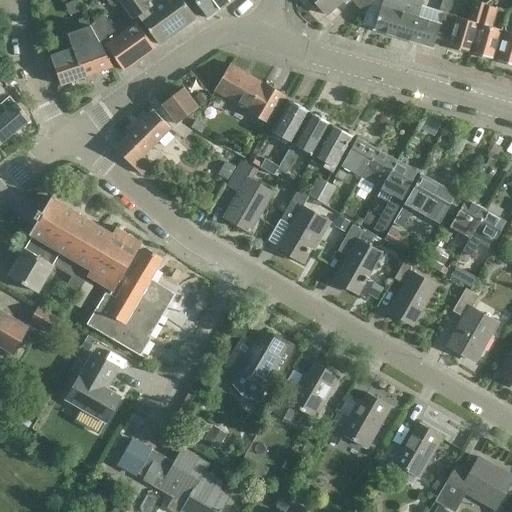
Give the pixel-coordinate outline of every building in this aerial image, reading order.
[(119,0),(132,19),(137,14),(158,44),(160,42),(163,44),(173,37),(172,34),(180,29),(182,30),(193,23),(192,19),(194,17),(181,0),(119,0)] [(192,0),(207,19),(231,0),(192,0)] [(362,13),(375,0),(306,0),(314,8),(317,6),(325,15),(341,0),(350,0),(351,1),(362,13)] [(431,48),(439,24),(416,17),(421,0),(381,0),(373,29),(431,48)] [(440,0),(438,11),(447,13),(451,0),(440,0)] [(447,46),(469,53),(480,15),(483,6),(484,5),(483,4),(484,3),(474,0),(472,0),(466,20),(456,17),(447,46)] [(480,15),(469,53),(491,59),(500,30),(490,27),(496,8),(484,5),(483,6),(480,15)] [(110,54),(122,70),(136,60),(117,35),(102,14),(88,26),(106,57),(110,54)] [(117,35),(136,60),(154,47),(134,21),(117,35)] [(66,34),(71,47),(49,55),(60,85),(111,67),(106,57),(88,26),(66,34)] [(495,60),(511,65),(511,33),(504,31),(495,60)] [(260,129),(265,120),(269,122),(284,95),(263,83),(229,64),(214,91),(251,111),(246,121),(260,129)] [(0,142),(29,119),(0,84),(0,142)] [(177,122),(196,107),(182,87),(160,104),(175,123),(177,122)] [(291,142),(308,111),(287,100),(270,130),(291,142)] [(142,156),(170,127),(152,110),(113,148),(140,175),(150,164),(142,156)] [(291,142),(278,166),(276,169),(284,174),(299,147),(307,151),(313,154),(330,123),(308,111),(291,142)] [(332,171),(352,136),(330,123),(313,154),(310,158),(307,166),(311,168),(314,161),(332,171)] [(360,176),(376,149),(355,138),(334,176),(347,183),(353,173),(360,176)] [(380,187),(396,160),(376,149),(360,176),(380,187)] [(278,166),(264,158),(259,167),(273,175),(276,169),(278,166)] [(380,187),(392,194),(373,228),(382,233),(416,171),(396,160),(380,187)] [(263,208),(272,193),(250,180),(256,170),(242,162),(228,186),(239,193),(225,218),(249,232),(263,208)] [(413,208),(417,211),(424,215),(440,185),(419,174),(397,216),(393,222),(402,228),(413,208)] [(316,199),(326,182),(317,176),(306,193),(316,199)] [(316,199),(325,204),(335,187),(330,184),(326,182),(316,199)] [(424,215),(438,223),(445,210),(451,214),(460,197),(440,185),(424,215)] [(318,242),(329,222),(301,206),(307,197),(297,190),(280,219),(290,225),(277,247),(302,261),(314,240),(318,242)] [(24,248),(8,275),(38,293),(54,265),(72,277),(64,290),(75,297),(86,277),(111,291),(109,295),(104,292),(86,324),(140,356),(150,339),(148,338),(174,293),(150,279),(162,259),(139,245),(141,243),(115,227),(111,233),(49,197),(28,234),(32,237),(25,249),(24,248)] [(449,227),(469,238),(485,210),(464,199),(449,227)] [(490,248),(505,221),(485,210),(469,238),(463,251),(472,256),(479,243),(489,249),(490,248)] [(349,222),(338,215),(332,225),(343,232),(349,222)] [(357,294),(380,253),(356,240),(362,230),(351,224),(345,233),(338,245),(349,251),(332,280),(357,294)] [(390,228),(384,239),(403,251),(410,240),(390,228)] [(412,324),(434,286),(411,273),(417,263),(406,257),(394,277),(404,283),(389,311),(412,324)] [(475,277),(455,265),(449,276),(466,285),(469,287),(475,277)] [(372,284),(367,293),(375,298),(381,288),(372,284)] [(474,361),(495,324),(469,309),(477,295),(465,288),(452,311),(462,317),(447,345),(474,361)] [(60,319),(38,306),(30,321),(52,333),(60,319)] [(0,346),(11,354),(27,328),(0,312),(0,346)] [(243,396),(258,401),(261,402),(266,388),(264,387),(288,346),(263,332),(247,359),(236,352),(221,377),(233,384),(233,385),(243,396)] [(511,351),(499,375),(511,382),(511,351)] [(65,399),(104,422),(119,396),(101,385),(113,364),(91,352),(65,399)] [(313,418),(323,401),(338,376),(314,361),(298,388),(288,382),(270,412),(283,419),(291,405),(313,418)] [(367,448),(391,406),(366,392),(351,418),(340,411),(325,437),(337,444),(343,434),(367,448)] [(441,438),(442,436),(418,422),(403,449),(391,442),(377,469),(388,475),(394,465),(418,478),(441,438)] [(225,434),(212,426),(203,442),(216,450),(225,434)] [(132,440),(118,464),(137,475),(151,451),(132,440)] [(202,472),(207,464),(181,449),(168,472),(157,465),(147,481),(174,497),(167,509),(173,511),(180,511),(181,510),(184,511),(220,511),(229,497),(217,491),(221,483),(202,472)] [(267,468),(245,455),(237,468),(259,481),(267,468)] [(495,509),(511,480),(490,468),(492,465),(478,457),(469,473),(457,466),(436,502),(453,511),(465,491),(495,509)] [(311,511),(294,502),(288,511),(311,511)]
